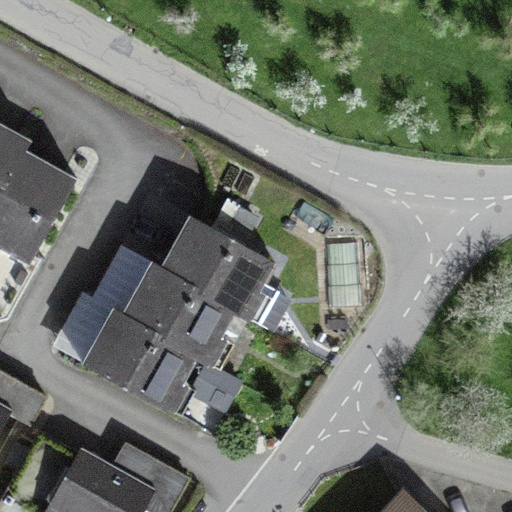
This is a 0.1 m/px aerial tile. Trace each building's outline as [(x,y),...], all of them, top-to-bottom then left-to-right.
[(0,250),(26,265),(69,188),(42,173),(18,160),(25,149),(3,137),(0,135),(0,250)] [(149,291),(133,320),(124,315),(111,337),(94,366),(171,411),(201,359),(209,364),(239,312),(247,316),(277,263),(203,220),(190,243),(172,273),(163,268),(149,291)] [(0,434),(13,411),(0,404),(0,434)] [(123,470),(88,450),(78,467),(59,456),(38,443),(0,506),(0,511),(149,511),(161,493),(123,470)] [(421,511),(407,498),(393,511),(421,511)]
